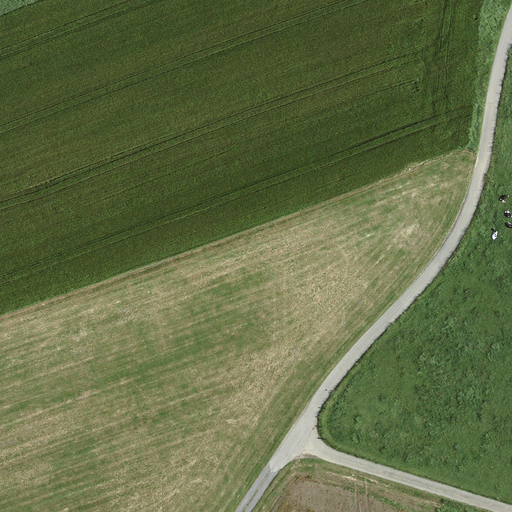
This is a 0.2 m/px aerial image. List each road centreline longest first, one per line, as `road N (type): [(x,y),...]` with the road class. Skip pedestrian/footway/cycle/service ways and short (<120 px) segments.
road 1 (unclassified): [(511,26),(465,219),(324,390),(293,441)]
road 2 (residential): [(293,441),(508,511)]
